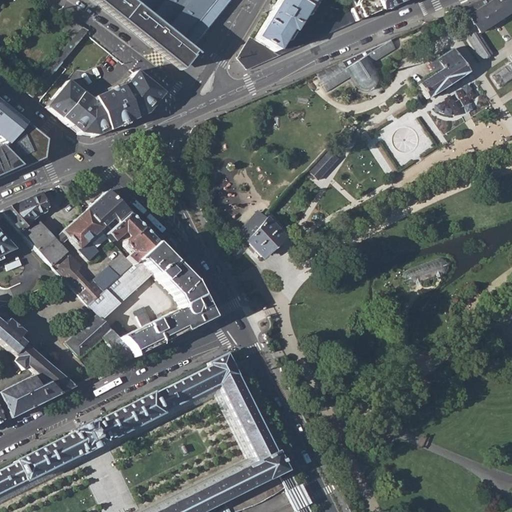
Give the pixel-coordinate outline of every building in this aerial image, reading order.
[(91,0),(150,48),(152,46),(160,53),(174,65),(214,16),(227,0),(91,0)] [(276,0),(252,40),(261,45),(273,53),(279,43),(282,45),(286,39),(291,49),(295,48),(290,37),(287,36),(298,18),(301,20),(313,0),(276,0)] [(344,0),(343,2),(346,9),(352,22),(402,0),(356,0),(353,5),(350,0),(344,0)] [(461,30),(481,60),(487,56),(492,53),(478,32),(495,21),(511,10),(511,0),(476,0),(449,12),(456,24),(467,17),(471,24),(461,30)] [(346,9),(339,12),(345,26),(352,23),(352,22),(346,9)] [(339,12),(332,16),(338,29),(345,26),(339,12)] [(26,93),(30,96),(55,67),(86,30),(63,15),(60,19),(65,24),(61,30),(71,38),(26,93)] [(332,16),(325,19),(331,32),(338,29),(332,16)] [(325,19),(318,22),(324,35),(331,32),(325,19)] [(318,22),(310,26),(316,38),(324,35),(318,22)] [(310,26),(303,29),(309,41),(316,38),(310,26)] [(303,29),(296,32),(302,45),(309,41),(303,29)] [(289,35),(290,37),(295,48),(302,45),(296,32),(289,35)] [(245,70),(268,59),(256,52),(261,45),(252,40),(248,38),(235,59),(245,70)] [(277,55),(291,49),(286,39),(282,45),(279,43),(273,53),(277,55)] [(394,50),(388,40),(312,73),(325,93),(349,78),(355,87),(356,89),(357,90),(359,91),(360,92),(362,92),(365,92),(367,91),(368,93),(374,89),(373,88),(375,86),(376,84),(377,82),(377,80),(377,78),(377,76),(376,74),(375,73),(371,65),(394,50)] [(268,59),(277,55),(273,53),(261,45),(256,52),(268,59)] [(417,89),(423,98),(464,72),(449,48),(424,64),(430,73),(414,84),(417,89)] [(504,65),(488,75),(496,87),(511,77),(511,51),(506,55),(509,60),(503,63),(504,65)] [(117,87),(86,100),(104,133),(144,115),(154,102),(152,101),(160,93),(132,72),(121,86),(117,87)] [(104,133),(86,100),(79,94),(80,93),(65,81),(51,99),(53,100),(46,109),(77,134),(95,137),(104,133)] [(44,107),(46,109),(53,100),(51,99),(44,107)] [(0,135),(7,142),(24,123),(0,103),(0,135)] [(7,142),(0,150),(0,149),(0,178),(19,170),(42,160),(45,140),(24,123),(7,142)] [(326,148),(306,170),(312,174),(316,178),(336,157),(326,148)] [(58,186),(68,197),(72,180),(58,186)] [(102,193),(81,213),(101,234),(125,216),(102,193)] [(0,212),(3,216),(85,306),(102,292),(91,282),(92,282),(86,287),(73,273),(78,268),(58,246),(64,240),(85,262),(95,252),(92,248),(103,237),(101,234),(81,213),(51,241),(36,225),(32,227),(29,224),(35,215),(42,213),(44,208),(39,194),(0,211),(0,212)] [(152,244),(125,216),(101,234),(103,237),(109,242),(118,234),(122,238),(120,240),(121,248),(126,253),(122,257),(129,265),(152,244)] [(252,251),(262,261),(273,250),(282,241),(263,222),(244,244),(252,251)] [(0,255),(10,251),(0,239),(0,255)] [(85,306),(94,315),(100,322),(149,275),(172,298),(177,308),(147,323),(143,314),(133,318),(138,328),(126,333),(115,322),(112,322),(105,328),(128,352),(131,358),(209,319),(188,280),(152,244),(129,265),(102,292),(85,306)] [(102,292),(129,265),(122,257),(119,254),(92,282),(91,282),(102,292)] [(444,275),(448,272),(449,266),(448,263),(444,260),(438,259),(408,269),(404,272),(402,277),(403,281),(405,284),(407,285),(411,286),(418,284),(420,283),(439,277),(444,275)] [(122,362),(131,358),(128,352),(105,328),(100,322),(94,315),(62,344),(78,359),(101,338),(122,362)] [(0,421),(73,387),(0,324),(0,344),(14,356),(24,364),(33,372),(0,389),(0,421)] [(24,364),(14,356),(10,360),(20,369),(24,364)] [(66,433),(68,438),(11,467),(0,472),(0,511),(219,511),(226,509),(228,511),(237,511),(246,509),(255,506),(264,501),(272,497),(279,492),(284,488),(281,482),(286,479),(282,471),(281,469),(274,455),(285,449),(281,440),(270,445),(238,382),(250,377),(246,369),(234,374),(226,358),(206,368),(206,369),(150,398),(95,425),(92,420),(90,421),(89,420),(83,422),(84,424),(80,426),(76,428),(75,426),(68,430),(69,432),(66,433)]
